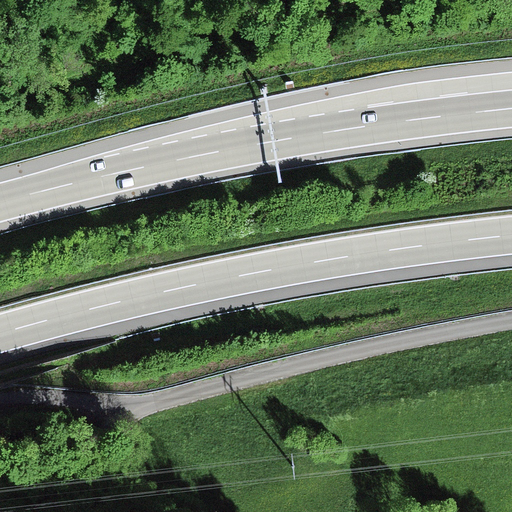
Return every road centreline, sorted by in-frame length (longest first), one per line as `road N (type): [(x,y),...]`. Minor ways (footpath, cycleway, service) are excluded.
road 1 (motorway): [(0,334),(252,274),(511,236)]
road 2 (motorway): [(511,108),(219,151),(0,202)]
road 3 (unclassified): [(127,416),(0,467)]
